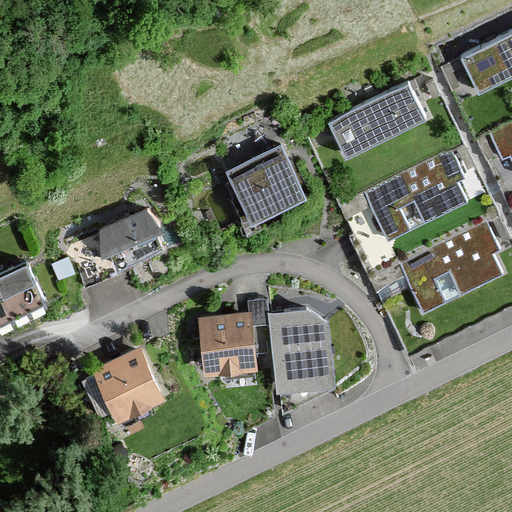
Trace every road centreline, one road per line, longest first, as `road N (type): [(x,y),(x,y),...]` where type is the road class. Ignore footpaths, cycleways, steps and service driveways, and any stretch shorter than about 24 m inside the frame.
road 1 (residential): [(396,393),(365,309),(329,277),(288,263),(223,270),(77,341)]
road 2 (residential): [(154,511),(396,393)]
road 3 (residential): [(396,393),(511,339)]
